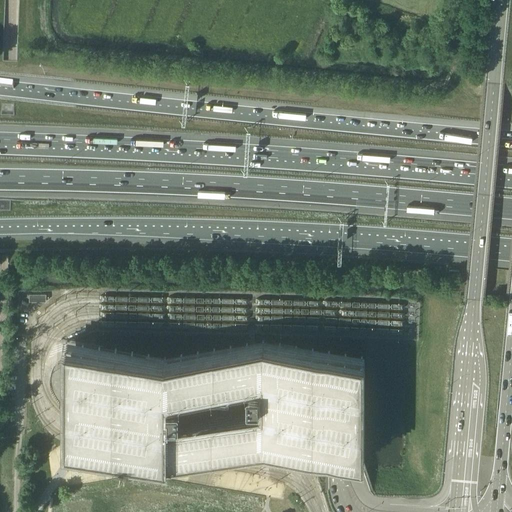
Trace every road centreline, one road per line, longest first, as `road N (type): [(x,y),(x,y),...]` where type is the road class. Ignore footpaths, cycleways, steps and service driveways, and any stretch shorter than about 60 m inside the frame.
road 1 (primary): [(501,0),(454,511)]
road 2 (motorway): [(511,179),(0,147)]
road 3 (motorway): [(0,180),(511,210)]
road 4 (motorway): [(0,223),(263,225),(511,242)]
road 5 (motorway): [(497,139),(0,87)]
road 6 (primary): [(496,511),(511,339)]
